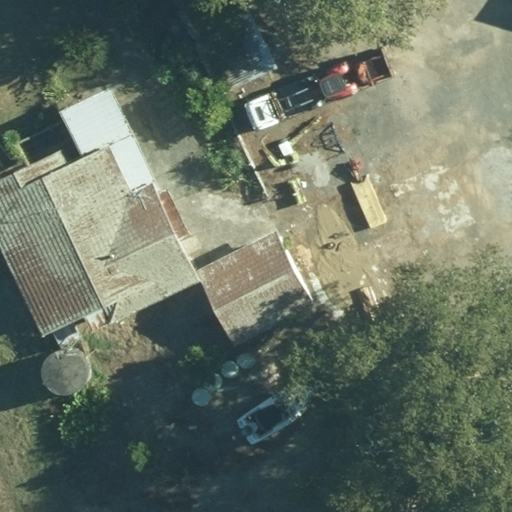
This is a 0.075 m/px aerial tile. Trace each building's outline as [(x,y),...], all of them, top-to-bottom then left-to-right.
[(328,293),(315,264),(364,239),(342,196),(295,220),(293,214),(244,235),(219,168),(169,187),(143,128),(118,135),(120,109),(107,105),(108,81),(58,102),(60,120),(78,121),(89,142),(78,144),(58,135),(0,159),(0,202),(51,317),(58,328),(58,345),(51,347),(52,375),(70,384),(88,380),(94,369),(99,354),(88,341),(90,327),(100,315),(115,311),(132,304),(177,280),(186,265),(201,257),(236,334),(328,293)] [(511,141),(469,162),(503,232),(511,227),(511,141)] [(449,165),(389,192),(419,259),(480,231),(449,165)] [(316,322),(223,368),(234,390),(327,344),(316,322)] [(178,338),(98,374),(121,424),(201,389),(178,338)]
